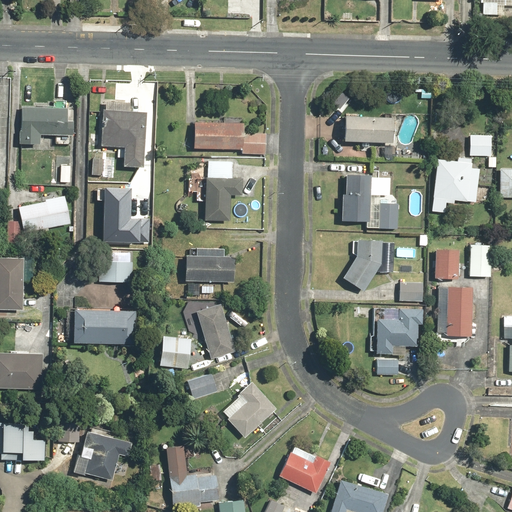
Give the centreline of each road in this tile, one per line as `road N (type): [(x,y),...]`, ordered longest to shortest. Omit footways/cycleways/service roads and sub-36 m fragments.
road 1 (residential): [(293,53),(290,324),(307,369),(328,394),(363,414)]
road 2 (secondary): [(0,45),(293,53)]
road 3 (unknown): [(78,66),(82,229),(56,286),(50,328)]
road 4 (secondary): [(293,53),(511,59)]
road 5 (residential): [(363,414),(397,416),(437,394),(453,397),(458,410),(447,445),(432,452),(412,445)]
